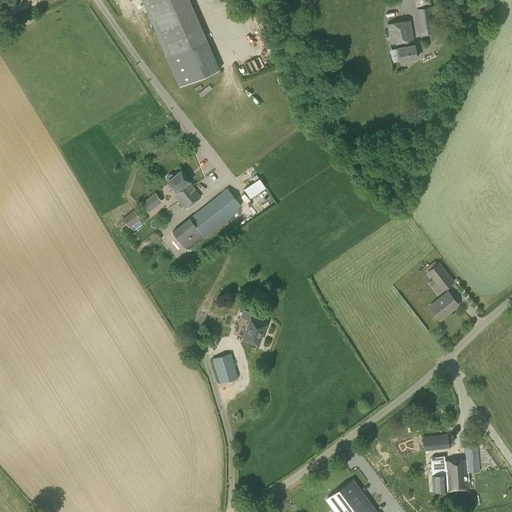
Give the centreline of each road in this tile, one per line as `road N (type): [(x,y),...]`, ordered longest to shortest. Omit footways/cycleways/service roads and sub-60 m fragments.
road 1 (unclassified): [(240,511),(444,361),(511,297)]
road 2 (unknown): [(218,161),(93,0)]
